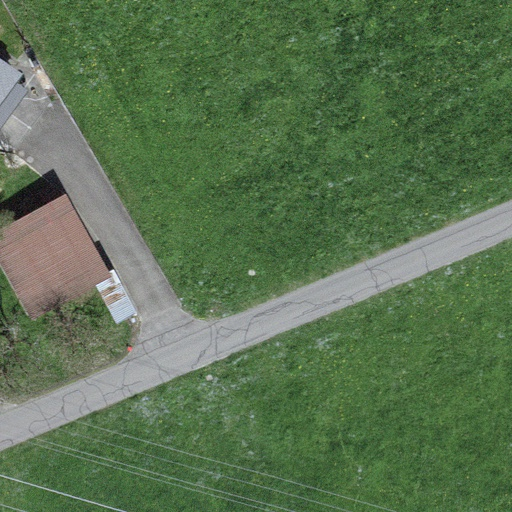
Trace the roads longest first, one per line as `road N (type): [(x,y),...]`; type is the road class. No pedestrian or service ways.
road 1 (unclassified): [(511,230),(0,446)]
road 2 (track): [(58,144),(183,368)]
